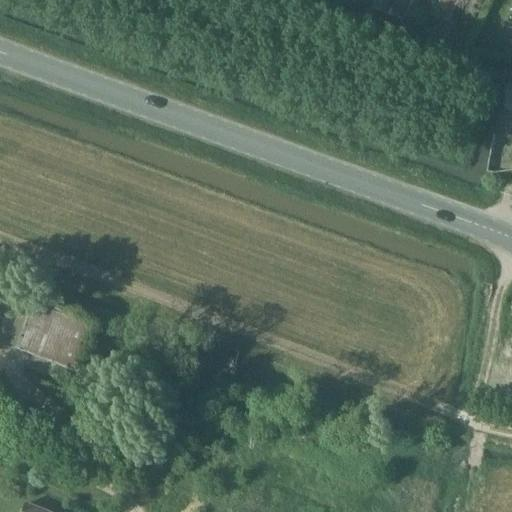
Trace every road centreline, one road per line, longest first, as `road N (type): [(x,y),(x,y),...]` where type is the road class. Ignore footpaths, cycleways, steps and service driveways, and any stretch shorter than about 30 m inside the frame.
road 1 (track): [(511,431),(471,422),(0,236)]
road 2 (secondary): [(511,237),(0,52)]
road 3 (track): [(471,479),(511,269)]
